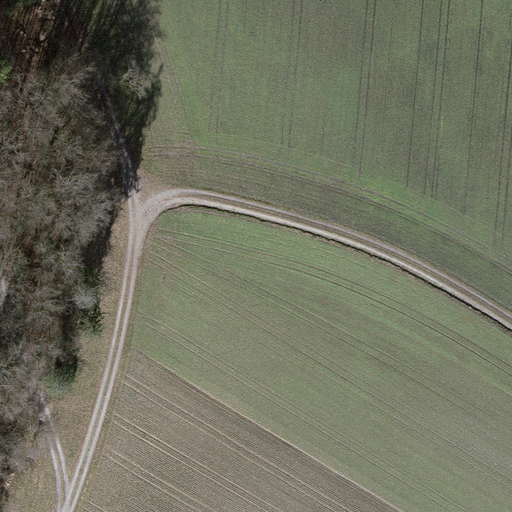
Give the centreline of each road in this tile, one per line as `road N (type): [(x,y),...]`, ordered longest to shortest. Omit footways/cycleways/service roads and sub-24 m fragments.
road 1 (track): [(69,511),(112,380),(145,198),(73,0)]
road 2 (track): [(145,198),(196,197),(341,231),(511,319)]
road 3 (track): [(0,279),(62,511)]
